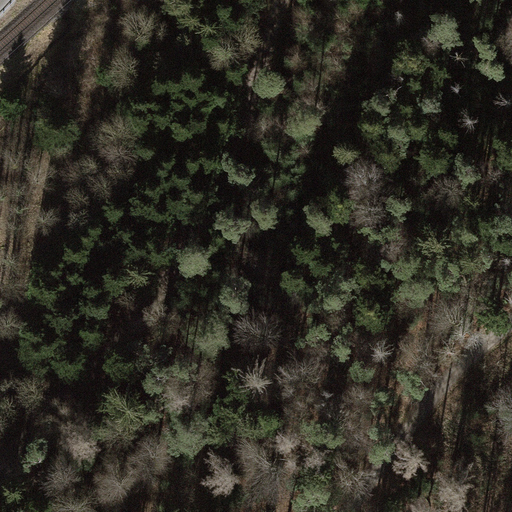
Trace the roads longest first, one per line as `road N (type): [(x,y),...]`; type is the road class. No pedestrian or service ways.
road 1 (track): [(283,0),(195,240),(126,340),(0,463)]
road 2 (track): [(348,511),(482,339),(511,319)]
